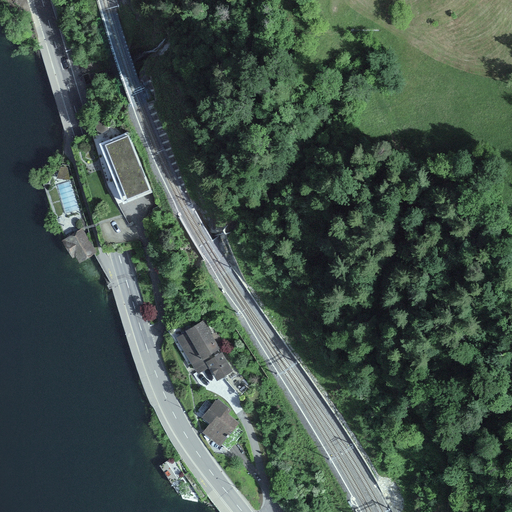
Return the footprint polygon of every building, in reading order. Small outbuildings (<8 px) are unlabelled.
[(99,133),(108,130),(103,114),(94,117),(99,133)] [(130,134),(104,144),(128,205),(155,194),(130,134)] [(57,177),(69,178),(67,168),(61,167),(57,177)] [(93,251),(81,230),(64,239),(77,260),(93,251)] [(207,322),(175,335),(196,371),(212,371),(223,384),(237,376),(207,322)] [(218,400),(204,420),(213,426),(206,434),(226,449),(246,421),(218,400)] [(185,474),(173,456),(160,465),(171,483),(185,474)] [(198,483),(192,474),(187,478),(193,486),(198,483)]
